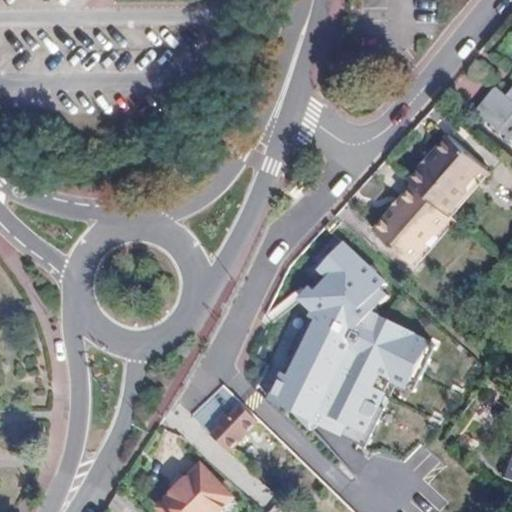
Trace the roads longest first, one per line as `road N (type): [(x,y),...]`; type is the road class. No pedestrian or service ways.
road 1 (residential): [(176,417),(216,358),(266,248),(342,173),(349,139)]
road 2 (tertiary): [(304,29),(229,169),(198,203),(143,225)]
road 3 (residential): [(491,0),(391,126),(370,139),(349,139)]
road 4 (tertiary): [(195,295),(231,255),(292,116)]
road 5 (tertiary): [(74,319),(77,422),(68,507)]
road 6 (tertiary): [(68,507),(110,446),(135,352)]
